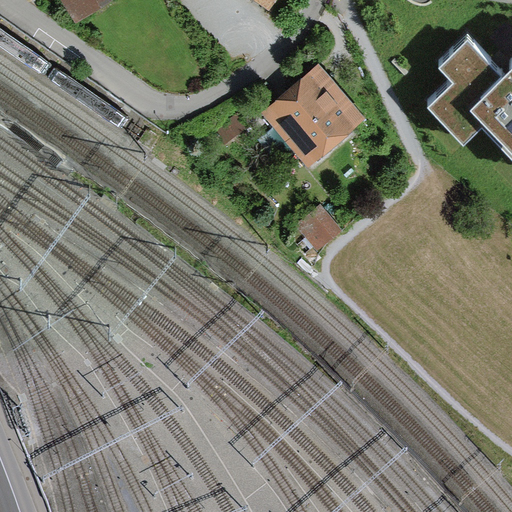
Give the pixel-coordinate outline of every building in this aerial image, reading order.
[(65,0),(80,21),(111,0),(65,0)] [(511,62),(502,72),(467,35),(438,63),(453,78),(427,103),(463,141),(482,123),(511,153),(511,62)] [(314,163),(373,114),(327,59),(268,108),(314,163)] [(229,142),(250,125),(239,111),(217,128),(229,142)] [(345,229),(325,205),(299,225),(318,249),(345,229)]
